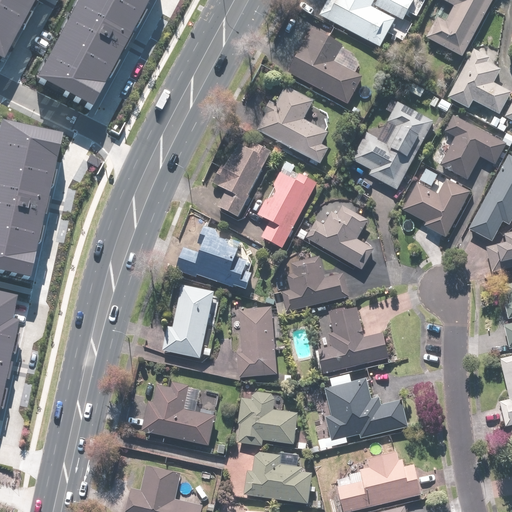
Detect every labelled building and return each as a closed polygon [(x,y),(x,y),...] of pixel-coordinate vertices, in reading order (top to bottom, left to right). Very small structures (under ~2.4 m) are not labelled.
[(33,0),(0,0),(0,53),(4,56),(33,0)] [(147,0),(80,0),(39,80),(91,108),(147,0)] [(379,51),(394,22),(370,9),(374,0),(328,0),(318,18),(379,51)] [(411,4),(413,0),(378,0),(374,9),(401,23),(412,4),(411,4)] [(461,60),(493,0),(436,0),(453,9),(444,25),(436,20),(424,41),(461,60)] [(346,107),(361,80),(332,64),(341,48),(311,31),(287,75),(346,107)] [(488,60),(472,52),(446,100),(467,111),(471,104),(498,118),(510,95),(492,86),(499,72),(486,65),(488,60)] [(256,133),(319,167),(327,152),(320,148),(327,135),(302,122),(312,104),(285,88),(275,106),(269,103),(263,115),(265,116),(256,133)] [(433,124),(396,105),(390,102),(385,112),(391,115),(377,141),(366,135),(351,163),(370,173),(368,178),(396,193),(433,124)] [(511,103),(503,119),(511,123),(511,103)] [(454,140),(439,168),(466,183),(479,160),(493,167),(505,146),(452,118),(443,134),(454,140)] [(62,135),(4,121),(0,140),(0,268),(27,274),(34,243),(41,244),(58,172),(53,171),(62,135)] [(237,220),(248,199),(247,199),(270,155),(252,145),(248,152),(238,147),(232,158),(231,157),(224,170),(220,168),(211,185),(226,193),(217,210),(237,220)] [(511,153),(510,158),(507,157),(467,232),(491,244),(501,224),(508,228),(511,219),(511,153)] [(283,251),(315,186),(293,175),(296,169),(285,164),(258,217),(269,223),(261,240),(283,251)] [(425,225),(423,228),(445,240),(469,194),(445,181),(437,196),(416,185),(401,212),(425,225)] [(315,223),(305,240),(360,273),(373,252),(356,242),(367,223),(341,208),(336,217),(330,214),(322,227),(315,223)] [(183,250),(175,272),(195,279),(196,278),(232,290),(232,288),(244,293),(250,276),(243,274),(246,264),(234,260),(236,254),(226,250),(227,249),(224,243),(218,241),(215,232),(203,228),(197,246),(201,248),(198,255),(183,250)] [(503,245),(485,250),(491,275),(511,269),(511,234),(503,236),(504,240),(502,241),(503,245)] [(281,294),(285,313),(347,299),(342,275),(323,279),(318,258),(290,265),(292,275),(286,277),(289,292),(281,294)] [(511,284),(504,287),(508,306),(503,307),(506,321),(511,320),(511,322),(511,324),(502,327),(508,351),(511,349),(511,284)] [(166,328),(161,352),(199,360),(213,294),(180,287),(171,329),(166,328)] [(16,298),(0,294),(0,423),(2,424),(23,325),(10,322),(16,298)] [(236,355),(238,379),(275,376),(270,309),(237,312),(241,355),(236,355)] [(322,375),(386,360),(381,335),(362,339),(355,310),(342,313),(341,310),(327,313),(332,334),(327,336),(330,348),(316,351),(322,375)] [(498,403),(504,428),(511,426),(511,357),(498,361),(508,401),(498,403)] [(365,380),(323,390),(330,417),(324,418),(330,443),(358,436),(359,440),(406,429),(400,402),(380,406),(378,399),(370,401),(365,380)] [(140,433),(207,448),(214,418),(183,411),(188,387),(171,383),(169,389),(155,386),(151,404),(147,403),(140,433)] [(292,446),(296,415),(272,411),(273,400),(270,396),(255,394),(250,397),(249,401),(240,400),(236,425),(239,425),(237,444),(260,447),(261,442),(292,446)] [(361,482),(336,488),(341,511),(354,511),(419,497),(412,466),(403,469),(401,461),(397,462),(395,453),(366,460),(368,469),(359,471),(361,482)] [(246,472),(243,496),(306,505),(310,475),(300,473),(301,469),(295,468),(297,457),(278,454),(277,457),(258,454),(253,457),(251,473),(246,472)] [(200,511),(201,507),(174,501),(180,475),(145,468),(139,492),(130,490),(125,511),(200,511)]
